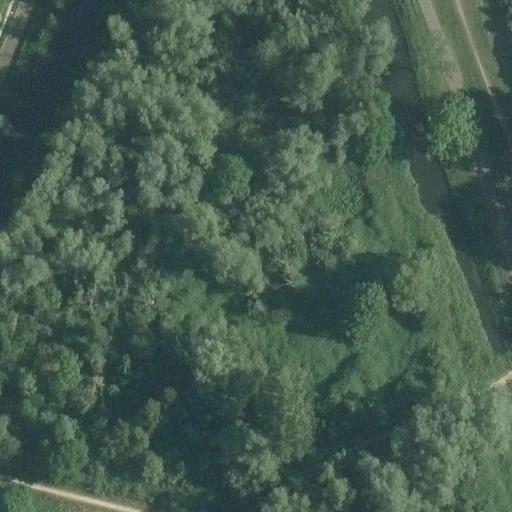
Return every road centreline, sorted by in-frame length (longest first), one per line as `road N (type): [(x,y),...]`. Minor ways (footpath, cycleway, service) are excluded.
road 1 (unknown): [(245,511),(324,459),(511,380)]
road 2 (unknown): [(511,152),(456,0)]
road 3 (unknown): [(0,474),(145,511)]
